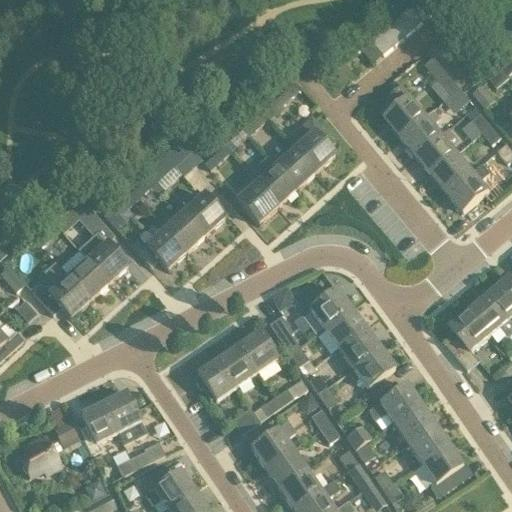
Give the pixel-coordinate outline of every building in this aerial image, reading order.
[(426,0),(414,0),(411,3),(426,21),(437,12),(426,0)] [(416,30),(426,21),(411,3),(400,12),(416,30)] [(405,39),(416,30),(400,12),(390,21),(405,39)] [(379,30),(394,49),(405,39),(390,21),(379,30)] [(382,59),(394,49),(379,30),(367,40),(382,59)] [(451,101),(460,93),(433,61),(424,69),(437,85),(431,90),(444,105),(450,100),(451,101)] [(511,62),(502,71),(510,81),(511,78),(511,62)] [(510,81),(502,71),(488,83),(496,92),(510,81)] [(262,115),(268,122),(301,92),(295,86),(262,115)] [(485,113),(495,105),(481,89),(471,98),(485,113)] [(388,102),(396,112),(384,123),(401,142),(426,121),(425,120),(401,91),(388,102)] [(460,93),(451,101),(460,112),(469,104),(460,93)] [(441,139),(432,129),(441,122),(434,113),(425,120),(426,121),(401,142),(416,161),(442,140),(441,139)] [(242,132),(248,139),(268,122),(262,115),(242,132)] [(482,138),(491,130),(480,117),(471,125),(482,138)] [(326,151),(333,144),(310,118),(295,131),(304,141),(293,151),(314,175),(333,158),(326,151)] [(491,130),(482,138),(491,150),(501,141),(491,130)] [(223,149),(230,156),(248,139),(242,132),(223,149)] [(431,179),(457,158),(448,147),(456,140),(449,132),(441,139),(442,140),(416,161),(431,179)] [(174,149),(193,170),(201,163),(182,141),(174,149)] [(507,168),(511,163),(511,154),(506,147),(496,155),(507,168)] [(156,173),(150,178),(157,185),(175,169),(183,179),(193,170),(174,149),(151,168),(156,173)] [(230,156),(223,149),(203,167),(209,174),(230,156)] [(273,168),(295,192),(314,175),(293,151),(273,168)] [(457,158),(431,179),(447,198),(473,177),(472,176),(457,158)] [(295,192),(273,168),(267,160),(247,177),(254,185),(254,184),(276,208),(295,192)] [(488,196),(480,186),(490,177),(482,168),(472,176),(473,177),(447,198),(463,217),(488,196)] [(157,185),(150,178),(131,196),(137,203),(150,191),(155,195),(158,195),(162,192),(160,188),(157,185)] [(254,184),(254,185),(235,201),(256,225),(276,208),(254,184)] [(137,203),(131,196),(112,213),(118,220),(137,203)] [(182,214),(204,238),(220,223),(199,199),(190,206),(185,200),(177,207),(182,214)] [(87,209),(76,220),(94,239),(78,253),(81,257),(86,262),(106,285),(125,269),(106,247),(114,240),(96,219),(87,209)] [(162,231),(184,255),(204,238),(182,214),(162,231)] [(60,233),(54,226),(34,243),(41,251),(60,233)] [(184,255),(162,231),(144,247),(165,272),(184,255)] [(66,279),(87,302),(106,285),(86,262),(66,279)] [(0,279),(15,296),(24,288),(8,270),(0,277),(0,279)] [(52,319),(61,310),(68,318),(87,302),(66,279),(55,289),(48,281),(31,296),(52,319)] [(508,324),(510,323),(511,321),(511,280),(509,284),(507,282),(487,299),(508,324)] [(278,315),(296,307),(287,290),(270,298),(278,315)] [(349,313),(335,293),(322,302),(317,294),(302,305),(323,333),(349,313)] [(13,307),(28,325),(37,316),(22,299),(13,307)] [(468,315),(489,340),(501,331),(508,340),(511,336),(511,325),(510,323),(508,324),(487,299),(468,315)] [(349,313),(323,333),(337,353),(364,333),(349,313)] [(478,365),(470,356),(489,340),(468,315),(448,331),(457,342),(446,351),(467,375),(478,365)] [(288,358),(298,350),(290,338),(292,337),(280,320),(268,329),(288,358)] [(14,331),(5,339),(0,333),(0,329),(2,328),(0,326),(0,359),(22,340),(14,331)] [(364,333),(337,353),(352,372),(378,353),(364,333)] [(257,335),(236,349),(256,377),(276,363),(257,335)] [(216,363),(235,391),(256,377),(236,349),(216,363)] [(298,350),(288,358),(298,371),(308,364),(298,350)] [(378,353),(352,372),(366,392),(393,373),(378,353)] [(202,392),(205,390),(215,405),(235,391),(216,363),(196,377),(198,379),(195,381),(194,385),(199,392),(202,392)] [(326,391),(318,378),(308,385),(317,398),(326,391)] [(393,428),(420,409),(406,388),(368,414),(375,425),(386,418),(392,428),(393,428)] [(326,411),(336,405),(326,391),(317,398),(326,411)] [(252,416),(259,426),(293,403),(286,392),(252,416)] [(102,407),(117,438),(118,437),(124,449),(146,438),(125,396),(102,407)] [(81,439),(90,459),(99,455),(96,448),(117,438),(102,407),(80,419),(88,435),(81,439)] [(406,448),(434,429),(420,409),(393,428),(406,448)] [(259,426),(252,416),(249,412),(231,424),(241,438),(259,426)] [(321,414),(311,421),(320,434),(330,427),(321,414)] [(82,444),(72,424),(53,433),(64,453),(82,444)] [(329,447),(339,440),(330,427),(320,434),(329,447)] [(264,473),(291,454),(284,444),(291,439),(284,428),(250,452),(264,473)] [(420,468),(447,449),(434,429),(406,448),(420,468)] [(365,447),(371,442),(362,430),(346,441),(355,454),(365,447)] [(47,477),(60,470),(43,439),(32,445),(37,453),(18,463),(28,482),(44,472),(47,477)] [(144,455),(130,462),(135,473),(164,459),(157,446),(143,453),(144,455)] [(364,467),(374,460),(365,447),(355,454),(364,467)] [(461,470),(447,449),(420,468),(433,488),(431,490),(430,493),(434,500),(438,500),(455,489),(448,479),(461,470)] [(291,454),(264,473),(278,493),(305,474),(291,454)] [(347,474),(357,467),(348,454),(338,461),(347,474)] [(130,462),(129,460),(127,461),(124,457),(112,463),(121,481),(135,473),(130,462)] [(357,467),(347,474),(361,495),(371,488),(357,467)] [(164,511),(168,511),(194,495),(180,474),(172,479),(165,468),(140,485),(148,497),(144,499),(151,510),(159,504),(164,511)] [(290,511),(292,511),(319,494),(305,474),(278,493),(290,511)] [(384,474),(374,481),(382,494),(393,487),(384,474)] [(99,484),(88,489),(87,496),(92,505),(107,497),(99,484)] [(319,494),(292,511),(330,511),(325,504),(340,494),(333,484),(319,494)] [(392,508),(402,501),(393,487),(382,494),(392,508)] [(371,488),(361,495),(372,511),(380,511),(385,509),(380,500),(371,488)] [(205,511),(194,495),(168,511),(205,511)] [(108,498),(81,511),(115,511),(116,511),(108,498)]
